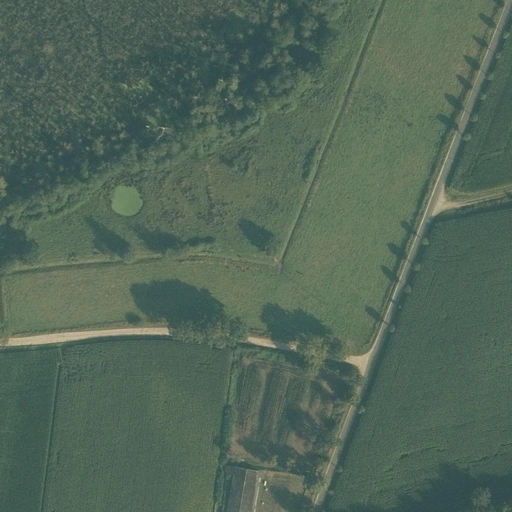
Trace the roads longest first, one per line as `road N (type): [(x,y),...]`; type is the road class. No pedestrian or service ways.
road 1 (unclassified): [(314,511),(511,0)]
road 2 (track): [(371,365),(159,330),(0,341)]
